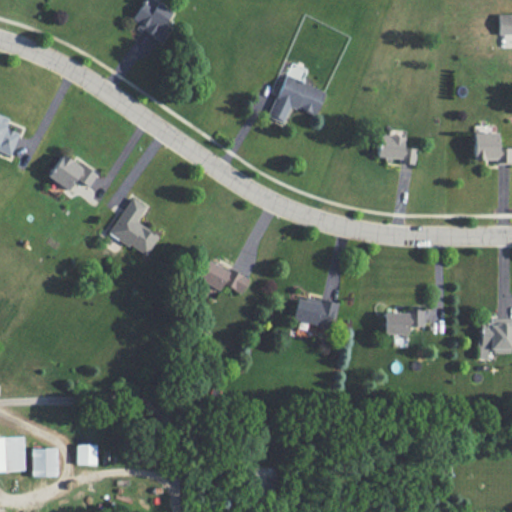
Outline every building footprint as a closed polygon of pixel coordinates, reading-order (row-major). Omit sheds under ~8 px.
[(161,41),(170,27),(163,23),(170,11),(151,0),(142,0),(129,21),(161,41)] [(498,41),(511,41),(511,14),(498,14),(498,41)] [(282,122),(288,105),(314,115),(323,90),(283,74),(266,116),(282,122)] [(7,117),(0,114),(0,151),(10,155),(17,132),(4,128),(7,117)] [(470,132),(470,162),(510,161),(509,147),(495,147),(495,132),(470,132)] [(413,162),(414,148),(400,146),(401,135),(376,133),(374,158),(413,162)] [(95,174),(60,152),(45,176),(66,190),(73,178),(87,186),(95,174)] [(144,206),(129,196),(107,233),(144,256),(157,235),(135,221),(144,206)] [(217,290),(221,283),(240,293),(247,279),(205,258),(195,279),(217,290)] [(333,319),(336,302),(294,295),(290,320),(327,327),(328,318),(333,319)] [(381,334),(405,334),(406,326),(421,327),(421,311),(381,311),(381,334)] [(511,318),(487,318),(487,322),(477,322),(476,358),(486,358),(486,352),(509,352),(509,335),(511,335),(511,318)] [(95,444),(75,444),(74,463),(94,464),(95,444)] [(55,476),(54,447),(29,448),(29,476),(55,476)]
